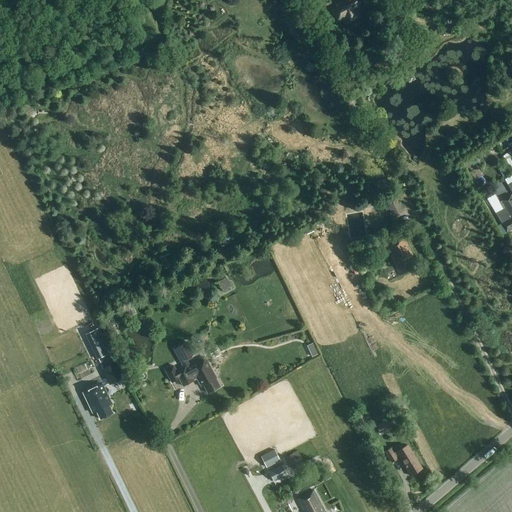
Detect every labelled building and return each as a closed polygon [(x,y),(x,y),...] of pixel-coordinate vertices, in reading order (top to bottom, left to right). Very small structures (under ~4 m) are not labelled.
[(356,0),(340,0),(333,3),(342,24),(362,15),(356,0)] [(29,117),(34,111),(26,103),(20,110),(29,117)] [(511,130),(503,135),(509,145),(511,143),(511,130)] [(491,183),(496,193),(504,189),(498,179),(491,183)] [(401,210),(393,192),(383,197),(392,215),(401,210)] [(488,199),(495,213),(499,211),(503,208),(501,205),(499,202),(495,195),(488,199)] [(511,196),(511,195),(499,202),(501,205),(503,208),(499,211),(495,213),(502,224),(507,232),(511,228),(511,196)] [(347,220),(348,237),(357,237),(356,220),(347,220)] [(408,260),(413,257),(401,233),(383,243),(400,276),(412,269),(408,260)] [(231,287),(226,278),(218,282),(223,291),(231,287)] [(175,327),(185,322),(182,318),(173,322),(175,327)] [(98,329),(86,335),(98,360),(110,354),(98,329)] [(204,358),(190,366),(187,360),(195,356),(186,341),(172,349),(182,367),(174,371),(183,386),(197,379),(201,386),(206,384),(210,391),(217,387),(210,374),(212,373),(204,358)] [(114,363),(101,369),(108,384),(121,378),(119,374),(114,363)] [(93,378),(90,369),(75,375),(79,383),(93,378)] [(101,383),(82,392),(91,412),(95,411),(98,419),(111,413),(107,405),(110,403),(101,383)] [(376,425),(379,433),(390,428),(386,420),(376,425)] [(411,476),(422,469),(408,446),(395,454),(392,449),(386,453),(393,463),(400,458),(411,476)] [(260,457),(266,468),(279,461),(274,450),(260,457)] [(293,454),(287,457),(293,469),(298,466),(293,454)] [(287,475),(282,465),(269,471),(274,481),(287,475)] [(322,511),(324,511),(313,490),(297,498),(304,511),(322,511)]
